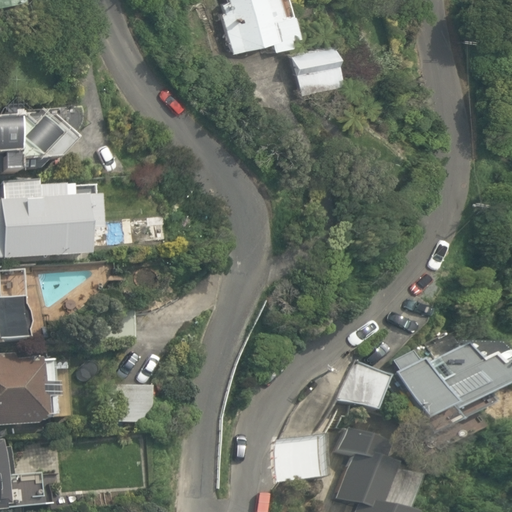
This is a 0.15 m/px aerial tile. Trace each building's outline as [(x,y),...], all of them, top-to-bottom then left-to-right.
[(219,13),(231,52),(268,41),(271,49),(287,44),(285,38),(293,35),(286,12),(278,15),(273,0),(226,0),(226,1),(220,3),(222,12),(219,13)] [(285,53),(297,93),(335,81),(323,42),(285,53)] [(0,175),(12,175),(12,173),(34,172),(40,163),(54,162),(76,126),(76,112),(22,114),(22,118),(0,119),(0,175)] [(266,171),(241,138),(220,155),(245,188),(266,171)] [(0,201),(0,258),(84,256),(83,232),(95,231),(94,198),(68,199),(68,187),(35,188),(35,181),(0,181),(0,196),(0,201)] [(130,226),(131,244),(164,241),(163,223),(130,226)] [(0,300),(0,342),(23,341),(23,332),(26,326),(25,314),(21,309),(21,299),(0,300)] [(87,312),(87,345),(132,345),(132,312),(87,312)] [(466,370),(455,349),(420,368),(417,362),(412,364),(406,352),(387,363),(392,373),(388,375),(414,424),(408,427),(416,440),(439,427),(448,444),(476,430),(468,414),(479,409),(474,400),(493,391),(484,374),(480,376),(474,365),(466,370)] [(0,356),(0,428),(30,427),(36,421),(48,421),(45,364),(21,362),(20,355),(0,356)] [(350,364),(329,404),(365,414),(384,379),(350,364)] [(106,421),(148,422),(149,387),(106,386),(106,421)] [(329,499),(365,511),(374,511),(391,466),(378,462),(384,446),(337,430),(330,451),(344,456),(329,499)] [(325,474),(322,433),(279,437),(282,478),(325,474)] [(0,505),(23,503),(23,496),(32,495),(30,481),(21,474),(9,475),(5,434),(0,434),(0,505)]
